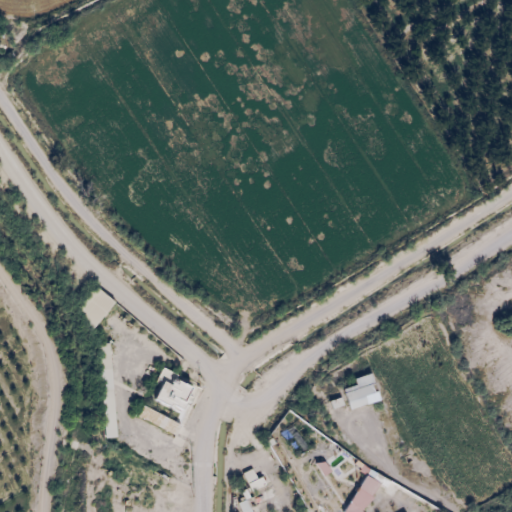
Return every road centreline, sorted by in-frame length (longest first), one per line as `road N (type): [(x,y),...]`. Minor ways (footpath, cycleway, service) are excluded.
road 1 (residential): [(239,360),(86,222),(0,103)]
road 2 (residential): [(220,383),(239,360),(511,193)]
road 3 (residential): [(220,383),(92,268),(0,151)]
road 4 (residential): [(42,511),(52,360),(0,269)]
